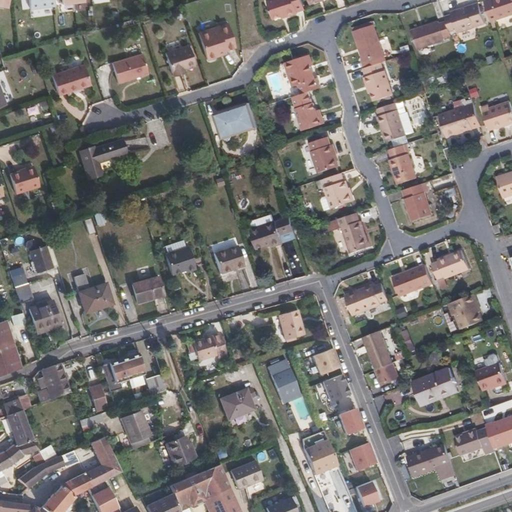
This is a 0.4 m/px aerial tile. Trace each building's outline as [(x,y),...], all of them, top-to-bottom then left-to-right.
[(54,0),(28,0),(30,10),(55,7),(54,0)] [(302,10),(298,0),(267,0),(264,1),(271,20),(278,17),(283,16),(284,18),(295,15),(295,13),(302,10)] [(511,16),(511,0),(490,0),(484,2),(491,24),(511,16)] [(485,26),(478,5),(450,14),(451,17),(444,19),(446,24),(449,34),(456,32),(457,35),(485,26)] [(238,48),(230,23),(201,33),(209,60),(219,57),(218,54),(228,51),(238,48)] [(449,34),(446,24),(438,26),(437,24),(410,34),(416,53),(444,43),(443,41),(450,38),(449,34)] [(384,61),(372,25),(352,32),(362,60),(360,61),(363,69),(380,63),(384,61)] [(197,66),(190,45),(167,53),(173,72),(174,72),(175,77),(183,74),(182,70),(186,69),(197,66)] [(143,54),(113,64),(119,84),(150,74),(143,54)] [(313,79),(309,67),(311,65),(307,55),(282,63),(290,87),(296,85),(299,94),(306,92),(319,88),(315,78),(313,79)] [(85,63),(53,73),(59,94),(92,83),(85,63)] [(392,95),(384,71),(383,72),(380,63),(363,69),(362,69),(365,78),(362,79),(365,87),(368,86),(371,93),(370,93),(373,101),(392,95)] [(313,111),(311,103),(310,104),(306,92),(299,94),(290,98),(294,108),(293,109),(300,131),(322,123),(319,116),(315,117),(313,111)] [(487,103),(479,105),(487,127),(493,125),(496,125),(511,120),(511,109),(508,98),(488,105),(487,103)] [(421,102),(410,104),(414,123),(425,121),(421,102)] [(479,124),(471,102),(437,113),(444,135),(479,124)] [(221,140),(256,132),(250,103),(215,111),(221,140)] [(405,135),(394,103),(375,109),(378,117),(384,133),(381,134),(384,143),(405,135)] [(384,133),(378,117),(375,118),(381,134),(384,133)] [(325,139),(307,144),(310,153),(309,153),(315,175),(337,168),(329,146),(328,146),(325,139)] [(126,155),(122,142),(115,144),(119,157),(126,155)] [(98,164),(119,157),(115,144),(94,151),(93,149),(80,153),(88,177),(101,173),(98,164)] [(416,179),(408,155),(405,156),(402,146),(387,151),(390,160),(388,161),(396,186),(416,179)] [(14,182),(37,175),(36,169),(12,176),(14,182)] [(511,169),(493,176),(501,197),(511,193),(511,169)] [(89,181),(102,177),(101,173),(88,177),(89,181)] [(42,190),(37,175),(14,182),(18,197),(42,190)] [(350,203),(343,183),(342,183),(339,175),(323,180),(326,188),(322,190),(325,198),(329,209),(329,210),(350,203)] [(430,214),(425,199),(424,191),(426,190),(424,182),(401,190),(404,197),(402,198),(410,221),(430,214)] [(329,209),(325,198),(320,200),(319,202),(322,212),(329,209)] [(251,229),(277,221),(275,214),(249,222),(251,229)] [(365,248),(357,222),(355,223),(353,214),(333,220),(337,230),(338,230),(346,255),(365,248)] [(90,218),(84,220),(89,235),(95,233),(90,218)] [(294,231),(289,219),(283,221),(288,233),(294,231)] [(284,243),(281,235),(288,233),(283,221),(277,222),(277,221),(251,229),(257,249),(271,244),(272,247),(284,243)] [(165,255),(188,248),(186,240),(162,248),(165,255)] [(238,247),(214,256),(221,275),(245,267),(238,247)] [(196,271),(188,248),(165,255),(171,276),(185,272),(186,275),(196,271)] [(436,261),(428,264),(435,279),(442,277),(443,279),(467,269),(460,250),(435,259),(436,261)] [(62,275),(56,255),(35,262),(41,280),(51,276),(53,278),(62,275)] [(429,283),(422,265),(390,277),(397,296),(429,283)] [(114,306),(107,284),(90,290),(85,276),(73,279),(85,316),(114,306)] [(28,284),(25,277),(14,281),(16,288),(28,284)] [(159,278),(133,286),(138,304),(164,297),(159,278)] [(376,303),(385,300),(378,283),(370,287),(370,284),(341,296),(349,316),(377,305),(376,303)] [(34,301),(28,284),(16,288),(22,304),(34,301)] [(476,310),(472,301),(475,300),(471,292),(445,302),(449,314),(451,313),(457,327),(479,319),(476,310)] [(60,322),(54,303),(30,310),(36,328),(38,336),(46,333),(44,327),(60,322)] [(30,310),(29,306),(23,308),(30,330),(36,328),(30,310)] [(299,308),(280,315),(287,339),(307,333),(299,308)] [(0,376),(22,369),(7,322),(0,324),(0,376)] [(46,333),(62,327),(60,322),(44,327),(46,333)] [(389,362),(377,329),(359,336),(371,368),(388,362),(389,362)] [(218,331),(190,340),(196,359),(215,353),(217,356),(225,353),(218,331)] [(394,362),(406,358),(404,352),(392,357),(394,362)] [(497,361),(494,353),(491,352),(486,354),(485,357),(481,358),(483,366),(497,361)] [(147,373),(140,353),(106,366),(115,392),(125,389),(123,382),(147,373)] [(281,406),(301,398),(286,360),(266,368),(281,406)] [(504,380),(497,361),(483,366),(473,369),(480,389),(504,380)] [(394,376),(388,362),(371,368),(377,383),(394,376)] [(71,393),(62,364),(42,371),(51,396),(40,400),(42,404),(71,393)] [(115,392),(106,366),(103,367),(112,393),(115,392)] [(445,366),(408,381),(417,404),(438,396),(436,391),(452,385),(451,382),(453,381),(450,377),(449,376),(445,366)] [(168,390),(162,373),(147,379),(153,395),(168,390)] [(103,385),(91,390),(99,410),(111,406),(103,385)] [(246,387),(220,397),(228,417),(254,407),(246,387)] [(32,407),(27,396),(15,400),(9,402),(7,396),(3,398),(0,391),(0,400),(1,400),(8,417),(23,411),(32,407)] [(34,440),(23,411),(8,417),(19,445),(32,441),(34,440)] [(143,411),(123,418),(133,444),(153,437),(143,411)] [(106,421),(103,413),(80,420),(85,435),(92,433),(90,427),(106,421)] [(511,439),(511,414),(494,421),(493,419),(483,423),(484,426),(490,443),(491,447),(511,439)] [(490,443),(484,426),(474,430),(473,429),(451,436),(457,454),(490,443)] [(123,473),(116,458),(105,438),(92,443),(103,466),(87,475),(94,489),(107,481),(112,478),(118,475),(123,473)] [(188,438),(168,446),(177,470),(197,462),(188,438)] [(340,467),(329,440),(306,450),(317,476),(340,467)] [(0,472),(16,463),(27,454),(38,451),(32,441),(19,445),(20,447),(16,448),(14,446),(11,448),(0,454),(0,472)] [(449,462),(442,443),(419,451),(418,449),(411,452),(411,453),(404,455),(412,475),(449,462)] [(47,463),(41,455),(36,458),(42,466),(47,463)] [(28,489),(57,471),(66,467),(62,456),(47,463),(42,466),(33,471),(20,480),(23,483),(28,489)] [(257,460),(233,471),(241,490),(265,480),(257,460)] [(243,511),(221,465),(171,486),(175,495),(177,499),(204,488),(208,498),(205,499),(211,511),(243,511)] [(94,489),(87,475),(64,487),(77,498),(89,491),(94,489)] [(125,511),(121,511),(107,481),(94,489),(89,491),(100,511),(139,511),(137,507),(125,511)] [(23,497),(28,489),(23,483),(15,496),(13,496),(13,503),(26,504),(23,497)] [(49,511),(64,511),(77,498),(64,487),(57,495),(56,495),(45,508),(49,511)] [(205,499),(208,498),(204,488),(177,499),(182,509),(205,499)] [(177,499),(175,495),(147,507),(149,511),(183,511),(182,509),(177,499)] [(299,511),(293,497),(268,507),(270,511),(299,511)] [(31,511),(36,506),(26,504),(13,503),(1,501),(0,511),(31,511)]
